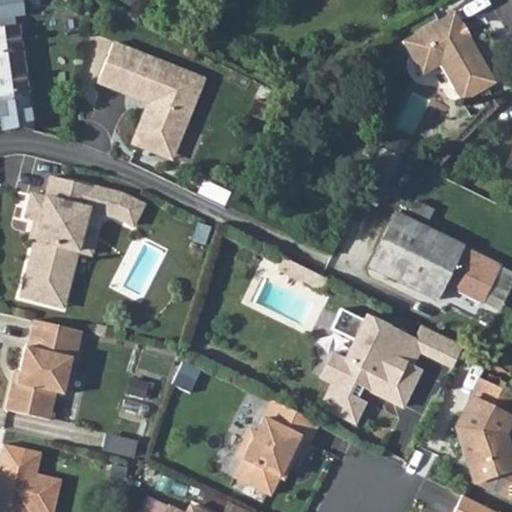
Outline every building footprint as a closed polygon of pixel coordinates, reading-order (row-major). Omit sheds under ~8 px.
[(10,0),(0,1),(0,96),(1,96),(2,105),(26,102),(25,93),(28,92),(18,28),(15,28),(13,13),(10,0)] [(456,10),(406,42),(425,78),(445,66),(466,102),(499,83),(473,39),(469,42),(462,29),(466,27),(456,10)] [(151,107),(134,148),(157,157),(166,136),(182,142),(206,84),(115,47),(99,86),(151,107)] [(166,136),(157,157),(173,163),(182,142),(166,136)] [(401,161),(384,153),(373,174),(359,202),(377,211),(401,161)] [(39,222),(20,297),(51,305),(58,277),(62,278),(69,250),(77,252),(82,229),(87,210),(113,217),(132,226),(142,206),(121,195),(50,177),(45,198),(30,195),(24,218),(39,222)] [(444,281),(458,288),(475,255),(461,248),(397,217),(371,268),(433,299),(444,281)] [(82,229),(77,252),(90,255),(96,232),(82,229)] [(58,277),(51,305),(62,308),(77,252),(69,250),(62,278),(58,277)] [(458,288),(456,292),(476,302),(495,265),(475,255),(458,288)] [(283,256),(277,267),(320,291),(326,279),(322,277),(291,261),(283,256)] [(320,407),(354,424),(364,403),(356,400),(362,388),(364,383),(378,390),(380,397),(402,408),(420,371),(411,367),(418,352),(422,344),(415,341),(366,317),(364,321),(340,309),(330,330),(354,342),(344,360),(332,354),(320,378),(332,384),(320,407)] [(74,361),(81,332),(33,321),(27,348),(24,347),(18,373),(18,374),(21,375),(18,384),(11,382),(4,411),(48,421),(55,394),(62,395),(70,360),(74,361)] [(420,330),(415,341),(422,344),(418,352),(427,356),(452,368),(461,351),(432,337),(420,330)] [(11,382),(18,384),(21,375),(18,374),(18,373),(13,372),(11,382)] [(511,398),(479,382),(470,400),(511,420),(511,418),(511,398)] [(364,383),(362,388),(380,397),(378,390),(364,383)] [(470,400),(455,429),(473,482),(509,500),(511,493),(511,460),(506,442),(504,435),(511,420),(470,400)] [(318,424),(272,401),(255,434),(249,430),(236,457),(242,460),(233,478),(269,496),(285,465),(289,467),(303,440),(309,443),(318,424)] [(41,454),(3,445),(0,456),(0,511),(53,511),(61,481),(36,475),(41,454)] [(493,511),(462,496),(453,511),(493,511)] [(245,511),(227,503),(222,511),(200,511),(188,506),(185,511),(179,511),(168,506),(165,511),(245,511)]
